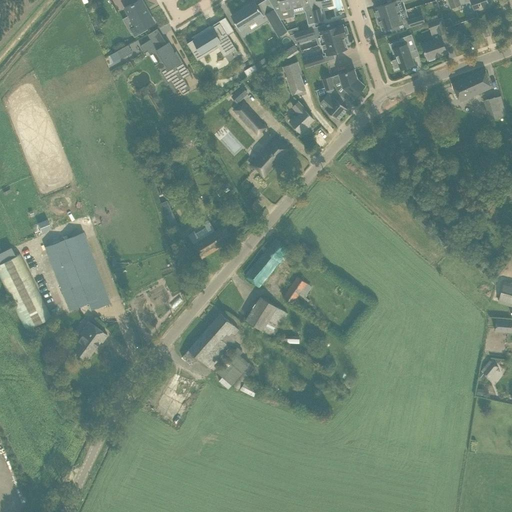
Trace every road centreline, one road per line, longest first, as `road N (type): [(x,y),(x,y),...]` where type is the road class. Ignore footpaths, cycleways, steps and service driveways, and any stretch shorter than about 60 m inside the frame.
road 1 (tertiary): [(65,511),(101,434),(161,345),(382,96)]
road 2 (tertiary): [(382,96),(511,50)]
